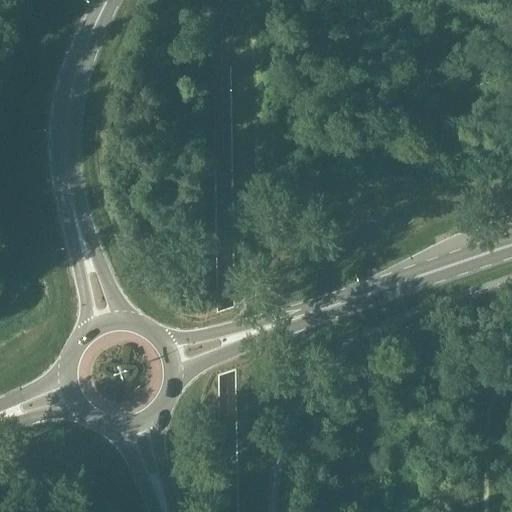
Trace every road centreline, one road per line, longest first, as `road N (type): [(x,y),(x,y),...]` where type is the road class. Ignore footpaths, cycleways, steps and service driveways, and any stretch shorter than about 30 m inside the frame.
road 1 (primary): [(299,317),(511,246)]
road 2 (secondary): [(68,197),(67,100),(106,0)]
road 3 (primary): [(299,317),(192,338),(157,336)]
road 4 (primary): [(172,381),(299,317)]
road 5 (secondary): [(128,322),(82,212),(68,197)]
road 6 (secondary): [(68,197),(84,335)]
